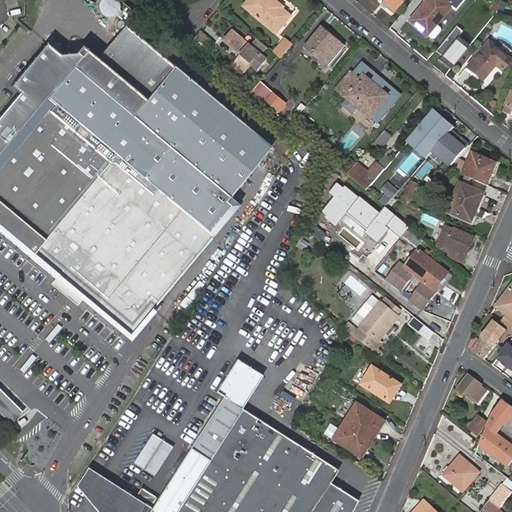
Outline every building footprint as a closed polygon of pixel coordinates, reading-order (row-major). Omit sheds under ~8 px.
[(99,0),(98,3),(97,6),(98,10),(99,13),(102,15),(105,17),(108,17),(112,16),(115,14),(117,11),(118,9),(118,6),(118,3),(116,0),(99,0)] [(263,0),(258,6),(251,0),(250,0),(245,7),(278,34),(292,17),(284,10),(284,9),(273,0),(263,0)] [(383,0),(388,4),(386,6),(392,12),(402,0),(383,0)] [(425,0),(409,21),(427,35),(428,35),(431,38),(433,38),(440,29),(440,28),(436,25),(451,6),(456,10),(463,0),(425,0)] [(271,145),(174,65),(125,24),(96,58),(81,45),(75,53),(59,54),(46,44),(11,86),(19,93),(0,116),(0,228),(22,247),(82,296),(131,336),(154,309),(239,202),(229,194),(236,186),(271,145)] [(450,70),(469,46),(458,38),(463,31),(456,26),(435,51),(441,57),(438,61),(450,70)] [(324,28),(306,50),(328,68),(346,46),(324,28)] [(202,33),(196,39),(207,49),(210,46),(212,47),(215,45),(202,33)] [(269,43),(260,36),(251,47),(234,33),(226,42),(244,56),(235,67),(250,80),(259,70),(256,68),(264,58),(259,55),(269,43)] [(280,53),(284,56),(295,43),(287,36),(277,50),(280,53)] [(500,70),(509,59),(487,41),(466,67),(481,80),(493,64),(500,70)] [(267,61),(264,58),(256,68),(259,70),(267,61)] [(351,74),(337,90),(377,124),(395,103),(365,77),(361,82),(351,74)] [(252,93),(276,113),(279,109),(281,111),(287,104),(262,82),(252,93)] [(511,90),(502,112),(508,115),(508,117),(511,119),(511,90)] [(451,131),(454,127),(435,110),(407,143),(427,159),(434,151),(451,131)] [(383,130),(376,142),(384,147),(391,135),(383,130)] [(458,160),(470,147),(451,131),(434,151),(452,167),(458,160)] [(464,176),(488,186),(497,163),(474,153),(464,176)] [(350,158),(341,169),(348,175),(357,164),(350,158)] [(408,159),(399,169),(406,175),(415,164),(408,159)] [(463,163),(458,160),(452,167),(450,170),(459,173),(463,163)] [(368,173),(357,164),(348,175),(367,191),(376,180),(385,169),(377,163),(368,173)] [(402,196),(400,202),(402,202),(406,204),(409,205),(419,184),(411,181),(404,197),(402,196)] [(387,195),(380,202),(386,207),(393,199),(399,192),(389,184),(382,191),(387,195)] [(475,216),(478,209),(484,194),(461,185),(449,213),(473,222),(475,216)] [(386,207),(396,215),(402,202),(400,202),(393,199),(386,207)] [(415,223),(420,210),(409,205),(406,204),(401,215),(405,217),(405,218),(415,223)] [(487,213),(478,209),(475,216),(484,220),(487,213)] [(377,225),(387,232),(397,219),(387,212),(377,225)] [(447,256),(464,264),(475,238),(443,225),(435,244),(441,246),(439,250),(448,254),(447,256)] [(0,231),(57,278),(55,280),(81,302),(83,300),(132,340),(156,311),(154,309),(131,336),(0,228),(0,231)] [(429,301),(431,303),(438,294),(434,291),(450,272),(419,248),(404,268),(400,265),(388,281),(403,293),(412,280),(415,276),(425,284),(422,288),(411,302),(424,313),(429,306),(426,304),(429,301)] [(415,276),(412,280),(422,288),(425,284),(415,276)] [(511,286),(497,306),(506,314),(499,322),(511,331),(511,286)] [(349,333),(376,354),(385,343),(381,340),(386,334),(390,337),(396,329),(392,326),(400,316),(398,315),(401,311),(381,295),(377,299),(356,325),(354,327),(349,323),(345,329),(349,333)] [(352,321),(356,325),(377,299),(372,296),(352,321)] [(484,360),(507,331),(494,321),(480,339),(478,342),(476,340),(470,348),(471,350),(484,360)] [(470,348),(476,340),(478,342),(480,339),(474,336),(469,347),(470,348)] [(511,347),(508,345),(498,359),(511,370),(511,347)] [(351,511),(357,502),(328,484),(337,471),(241,410),(262,378),(236,361),(215,393),(222,398),(196,440),(149,508),(103,479),(86,468),(75,486),(88,502),(96,511),(351,511)] [(388,402),(399,385),(369,366),(358,384),(388,402)] [(484,385),(469,374),(457,389),(476,405),(488,391),(483,387),(484,385)] [(0,414),(11,426),(23,414),(0,389),(0,414)] [(492,417),(480,446),(508,468),(511,463),(511,444),(508,442),(496,432),(502,424),(504,426),(511,416),(511,406),(504,401),(492,417)] [(343,421),(371,439),(382,421),(354,403),(343,421)] [(487,424),(478,417),(469,429),(477,436),(487,424)] [(359,458),(371,439),(343,421),(331,440),(359,458)] [(323,434),(328,437),(334,427),(328,424),(323,434)] [(496,432),(508,442),(511,438),(502,430),(504,426),(502,424),(496,432)] [(154,477),(173,447),(152,434),(133,463),(154,477)] [(479,473),(460,458),(445,476),(463,491),(479,473)] [(502,486),(491,500),(500,508),(511,494),(502,486)] [(437,511),(424,499),(412,511),(437,511)] [(491,500),(484,507),(490,511),(505,511),(500,508),(491,500)]
